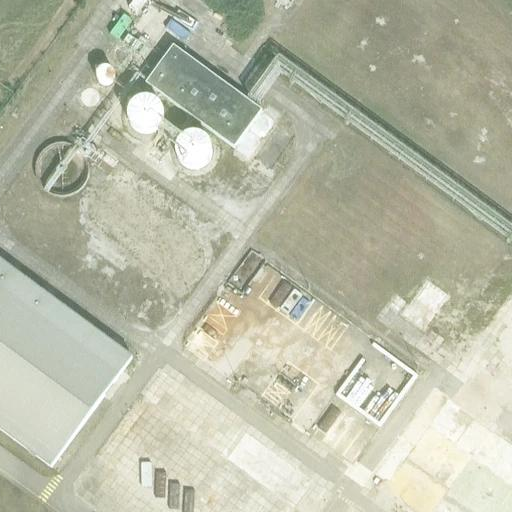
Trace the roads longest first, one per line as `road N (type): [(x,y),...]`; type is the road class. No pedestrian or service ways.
road 1 (unknown): [(0,233),(347,486)]
road 2 (unknown): [(347,486),(412,390),(428,383),(443,380),(511,423)]
